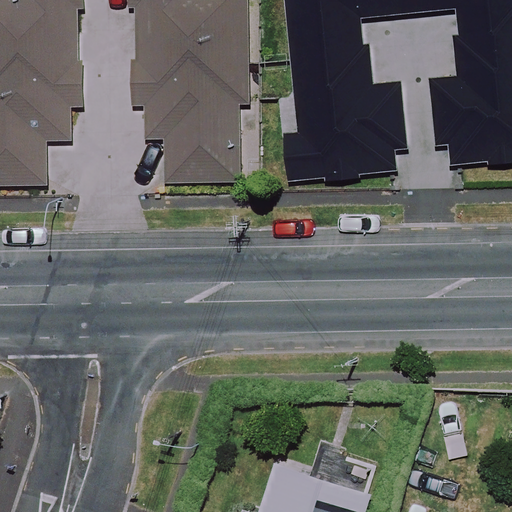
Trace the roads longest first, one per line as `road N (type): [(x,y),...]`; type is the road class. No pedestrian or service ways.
road 1 (secondary): [(511,287),(93,294)]
road 2 (residential): [(93,294),(92,416),(63,511)]
